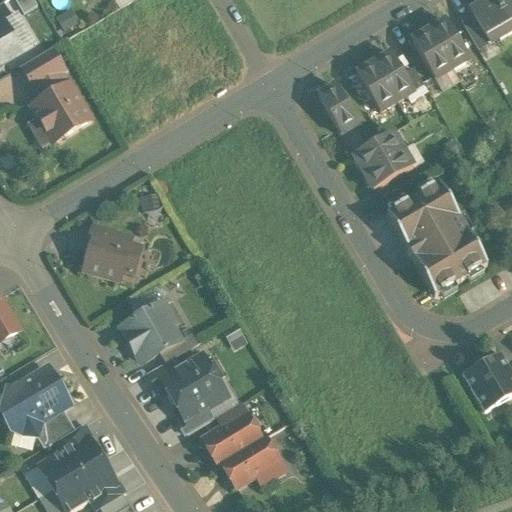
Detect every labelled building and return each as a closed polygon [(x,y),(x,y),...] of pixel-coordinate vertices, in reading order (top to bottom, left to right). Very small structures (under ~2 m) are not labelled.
[(487,4),(469,14),(472,20),(486,43),(487,43),(475,50),(478,54),(511,34),(511,33),(492,0),(485,0),(487,4)] [(511,0),(492,0),(511,33),(511,0)] [(0,9),(0,24),(3,23),(9,20),(2,8),(0,9)] [(77,25),(69,11),(54,20),(62,34),(77,25)] [(486,43),(472,20),(461,26),(475,50),(487,43),(486,43)] [(0,69),(22,57),(3,23),(0,24),(0,69)] [(445,24),(411,44),(434,84),(469,63),(445,24)] [(51,52),(20,71),(34,93),(37,92),(61,77),(65,75),(51,52)] [(414,96),(390,57),(356,77),(379,117),(414,96)] [(90,124),(69,88),(68,88),(61,77),(37,92),(43,103),(31,110),(53,146),(90,124)] [(335,89),(317,100),(340,139),(358,128),(335,89)] [(392,136),(352,159),(373,194),(412,171),(392,136)] [(487,268),(439,186),(386,218),(434,299),(487,268)] [(122,240),(93,232),(88,246),(91,247),(118,255),(121,247),(122,240)] [(118,255),(91,247),(83,276),(118,286),(121,274),(133,278),(140,252),(121,247),(118,255)] [(0,300),(0,344),(20,333),(0,300)] [(162,308),(152,314),(142,310),(133,315),(132,325),(122,331),(128,342),(127,343),(135,357),(136,356),(143,366),(179,345),(170,330),(173,328),(162,308)] [(511,378),(511,377),(500,357),(463,379),(484,416),(511,399),(511,378)] [(177,373),(160,384),(163,387),(183,422),(185,426),(210,411),(227,401),(202,359),(177,373)] [(171,363),(147,377),(156,391),(163,387),(160,384),(177,373),(171,363)] [(62,413),(70,409),(47,371),(12,392),(7,390),(0,417),(3,417),(15,421),(12,432),(11,435),(37,442),(41,426),(62,413)] [(239,408),(216,422),(222,432),(245,419),(239,408)] [(210,411),(185,426),(183,422),(178,425),(187,439),(213,423),(208,415),(210,411)] [(62,413),(41,426),(37,442),(44,452),(54,446),(74,434),(62,413)] [(15,421),(3,417),(12,432),(15,421)] [(245,419),(222,432),(202,444),(218,470),(221,468),(221,467),(260,444),(260,443),(245,419)] [(74,434),(54,446),(61,456),(87,440),(88,441),(90,439),(84,428),(74,434)] [(61,456),(38,470),(52,494),(102,464),(88,441),(87,440),(61,456)] [(260,444),(221,467),(221,468),(236,492),(256,480),(278,467),(263,441),(260,443),(260,444)] [(102,464),(52,494),(63,511),(76,511),(90,504),(116,488),(116,487),(102,464)] [(278,467),(256,480),(262,491),(285,477),(278,467)] [(116,488),(90,504),(94,511),(99,511),(125,497),(118,485),(116,487),(116,488)] [(123,511),(128,509),(122,499),(100,511),(123,511)]
